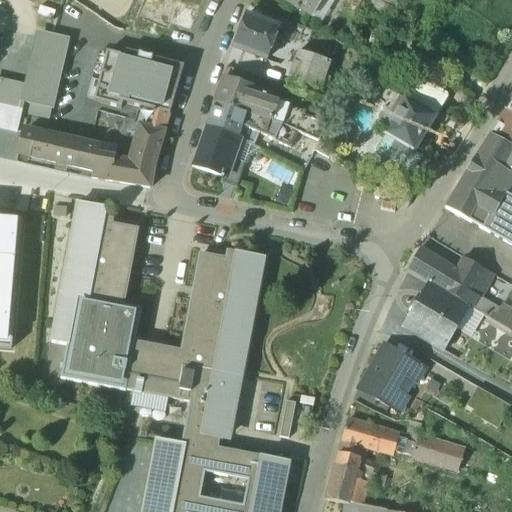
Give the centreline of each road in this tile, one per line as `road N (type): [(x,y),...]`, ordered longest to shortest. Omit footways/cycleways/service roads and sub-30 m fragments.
road 1 (residential): [(394,261),(366,304),(309,511)]
road 2 (residential): [(394,261),(165,206)]
road 3 (residential): [(165,206),(228,0)]
road 4 (residential): [(511,81),(394,261)]
road 5 (residential): [(165,206),(0,172)]
